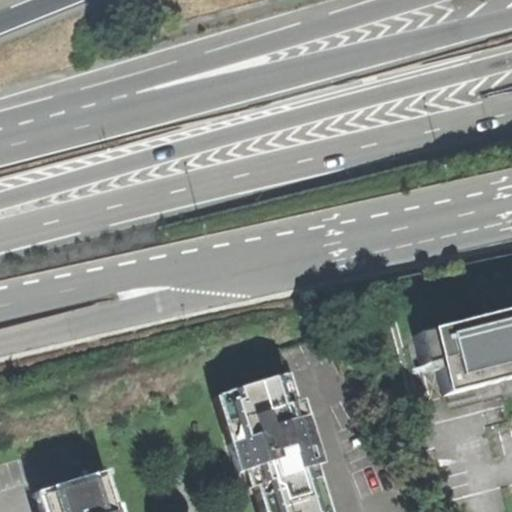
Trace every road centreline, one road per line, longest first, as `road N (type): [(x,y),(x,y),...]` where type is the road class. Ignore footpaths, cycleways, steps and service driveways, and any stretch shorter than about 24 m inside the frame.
road 1 (trunk): [(0,202),(511,62)]
road 2 (secondary): [(0,236),(511,113)]
road 3 (trunk): [(511,18),(209,96),(85,117)]
road 4 (primary): [(419,0),(134,87),(85,117)]
road 5 (residential): [(0,349),(175,304),(274,251)]
road 6 (secondary): [(0,305),(274,251)]
road 7 (secondary): [(274,251),(511,200)]
